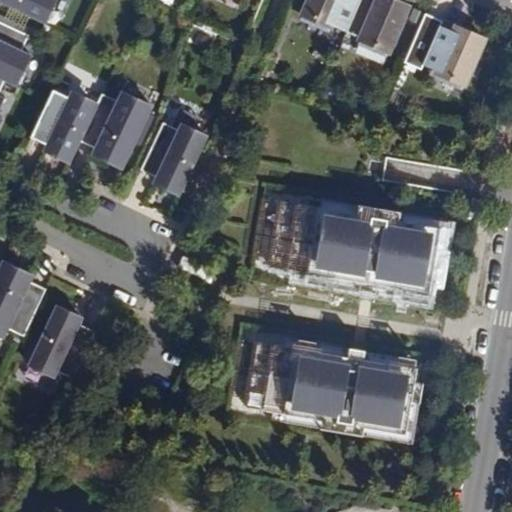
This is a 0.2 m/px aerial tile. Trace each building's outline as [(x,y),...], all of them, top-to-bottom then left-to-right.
[(0,0),(0,2),(41,22),(48,7),(51,8),(54,0),(0,0)] [(346,32),(359,0),(307,0),(302,14),(331,27),(332,26),(346,32)] [(380,0),(359,0),(346,32),(360,38),(360,39),(389,52),(408,6),(393,0),(383,0),(383,1),(380,0)] [(0,78),(2,79),(13,84),(20,69),(22,70),(30,55),(22,51),(28,36),(0,22),(0,78)] [(453,32),(439,25),(422,65),(436,71),(436,72),(465,85),(484,39),(461,29),(460,34),(453,32)] [(109,158),(124,165),(152,107),(137,99),(138,97),(122,89),(118,98),(103,91),(96,107),(82,136),(81,138),(96,145),(95,147),(110,155),(109,158)] [(82,136),(96,107),(80,100),(82,97),(69,91),(67,96),(53,90),(31,137),(45,143),(43,146),(55,152),(54,154),(70,162),(81,138),(82,136)] [(180,195),(205,141),(190,133),(192,131),(179,125),(177,130),(165,124),(141,171),(154,177),(153,179),(165,185),(164,188),(180,195)] [(310,273),(435,291),(445,224),(321,206),(321,207),(279,201),(270,264),(310,270),(310,273)] [(17,269),(2,262),(0,266),(0,335),(4,338),(8,329),(23,336),(46,289),(30,282),(31,279),(16,272),(17,269)] [(55,305),(28,359),(43,367),(42,369),(54,376),(57,371),(71,378),(95,331),(80,324),(81,321),(70,316),(71,313),(55,305)] [(291,416),(413,434),(424,362),(351,351),(351,353),(296,345),(295,352),(259,346),(253,387),(270,389),(268,405),(292,409),(291,416)]
